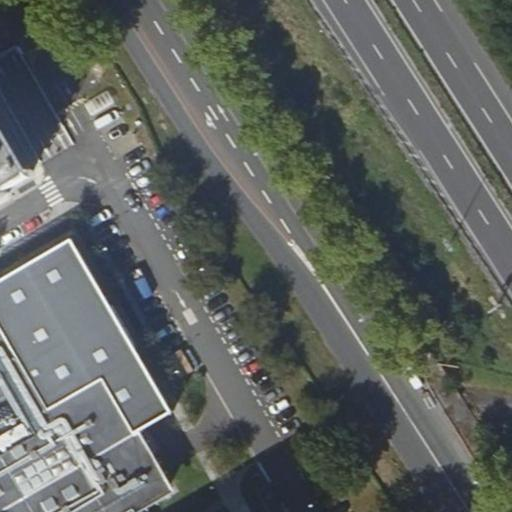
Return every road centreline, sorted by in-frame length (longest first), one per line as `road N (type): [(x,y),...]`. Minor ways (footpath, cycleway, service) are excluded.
road 1 (secondary): [(391,413),(123,0)]
road 2 (motorway): [(345,0),(511,261)]
road 3 (motorway): [(511,153),(414,0)]
road 4 (unclassified): [(391,413),(511,411)]
